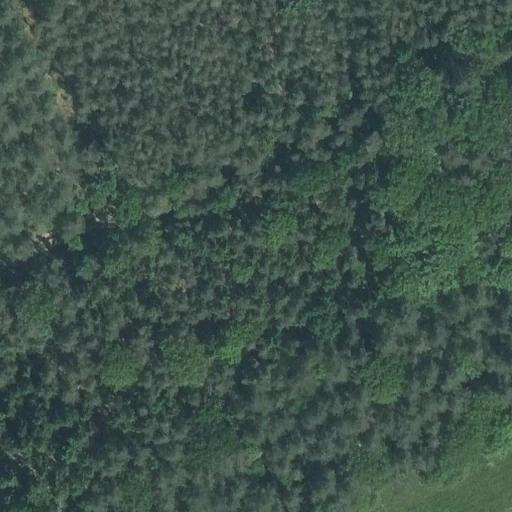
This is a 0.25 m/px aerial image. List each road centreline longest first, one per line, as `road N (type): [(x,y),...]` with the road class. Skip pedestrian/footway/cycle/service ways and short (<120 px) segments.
road 1 (track): [(0,267),(511,48)]
road 2 (track): [(38,511),(373,275),(511,235)]
road 3 (track): [(454,250),(379,107)]
